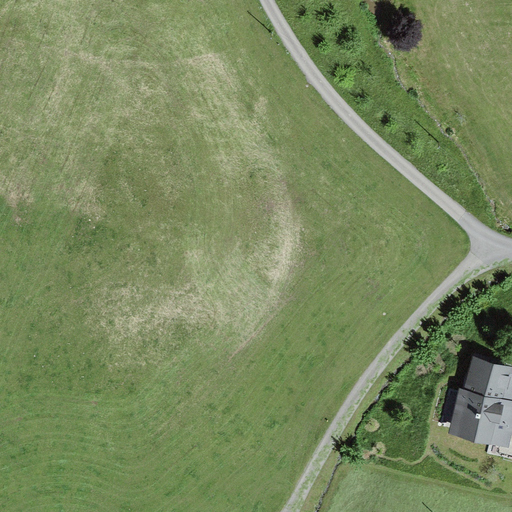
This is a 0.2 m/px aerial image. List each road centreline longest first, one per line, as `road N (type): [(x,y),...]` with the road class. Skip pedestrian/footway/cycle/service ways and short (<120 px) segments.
road 1 (residential): [(496,247),(368,372),(289,511)]
road 2 (residential): [(496,247),(323,82),(275,0)]
